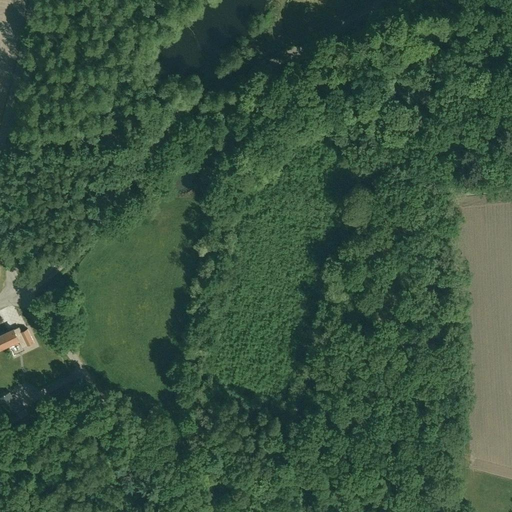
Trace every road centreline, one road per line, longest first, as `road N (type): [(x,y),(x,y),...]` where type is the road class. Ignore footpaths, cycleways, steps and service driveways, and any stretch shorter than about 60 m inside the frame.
road 1 (tertiary): [(21,293),(78,246),(188,105),(376,0)]
road 2 (unclassified): [(213,511),(123,420),(21,293)]
road 3 (track): [(0,148),(156,142)]
road 4 (track): [(21,511),(27,478),(42,455),(68,436),(123,420)]
road 5 (unclassified): [(0,138),(27,0)]
